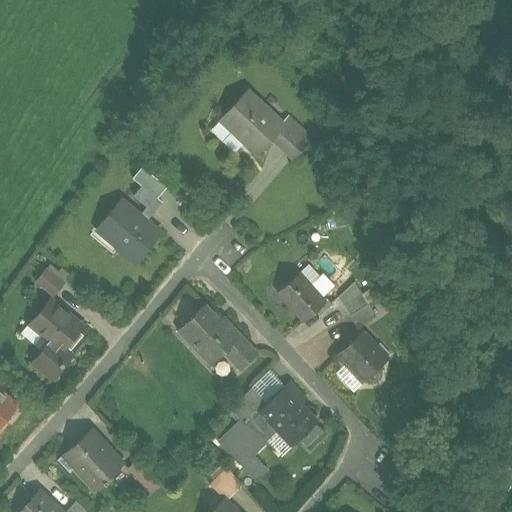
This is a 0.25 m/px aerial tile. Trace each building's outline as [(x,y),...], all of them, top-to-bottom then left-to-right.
[(214,118),(255,155),(278,130),(286,137),(297,125),(285,115),(282,118),(245,85),(214,118)] [(140,211),(147,217),(160,202),(154,197),(163,186),(140,166),(130,177),(140,185),(130,196),(143,207),(140,211)] [(91,229),(133,266),(163,231),(147,217),(140,211),(120,194),(91,229)] [(49,294),(51,296),(65,281),(46,264),(32,278),(49,294)] [(299,268),(272,291),(297,320),(311,309),(316,315),(329,304),(299,268)] [(334,296),(354,330),(374,318),(365,304),(376,298),(369,288),(359,294),(353,284),(334,296)] [(51,296),(49,294),(24,321),(25,322),(40,336),(43,339),(57,351),(82,325),(51,296)] [(193,303),(184,294),(163,319),(172,327),(193,303)] [(235,368),(255,352),(221,313),(218,316),(204,301),(174,327),(207,366),(222,353),(235,368)] [(40,336),(25,322),(15,332),(30,346),(40,336)] [(361,330),(333,359),(358,384),(386,355),(361,330)] [(57,351),(43,339),(25,358),(49,381),(67,361),(57,351)] [(285,445),(313,416),(282,385),(264,403),(253,413),(285,445)] [(0,424),(14,409),(0,396),(0,395),(4,391),(0,387),(0,424)] [(253,413),(264,403),(249,388),(224,412),(239,427),(253,413)] [(123,464),(90,426),(59,451),(92,490),(123,464)] [(136,459),(124,469),(147,496),(159,486),(136,459)] [(222,494),(226,498),(239,485),(222,468),(206,484),(219,497),(222,494)] [(63,511),(62,511),(37,487),(12,511),(63,511)] [(204,511),(240,511),(226,498),(222,494),(219,497),(204,511)] [(63,511),(84,511),(72,500),(62,511),(63,511)]
